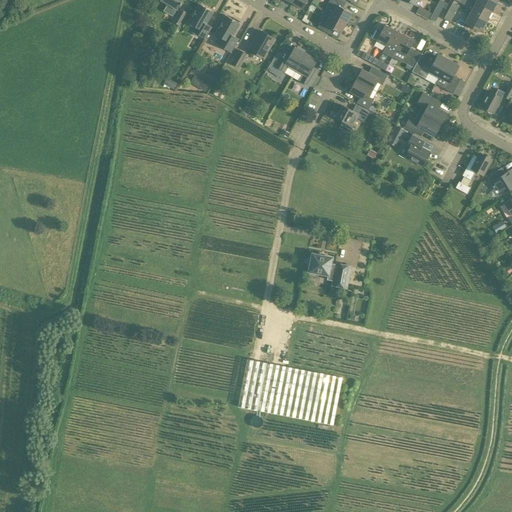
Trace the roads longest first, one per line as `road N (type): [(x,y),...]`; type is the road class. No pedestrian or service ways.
road 1 (track): [(511,358),(197,293),(186,309),(146,511)]
road 2 (track): [(202,292),(193,262),(221,120)]
road 3 (track): [(298,147),(265,308)]
road 4 (residential): [(487,60),(379,0)]
